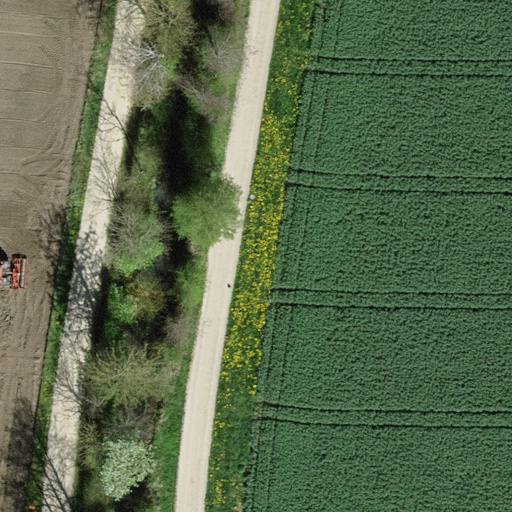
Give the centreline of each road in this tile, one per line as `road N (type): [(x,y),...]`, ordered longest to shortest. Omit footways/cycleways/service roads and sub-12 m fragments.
road 1 (track): [(33,511),(117,0)]
road 2 (track): [(258,0),(187,511)]
